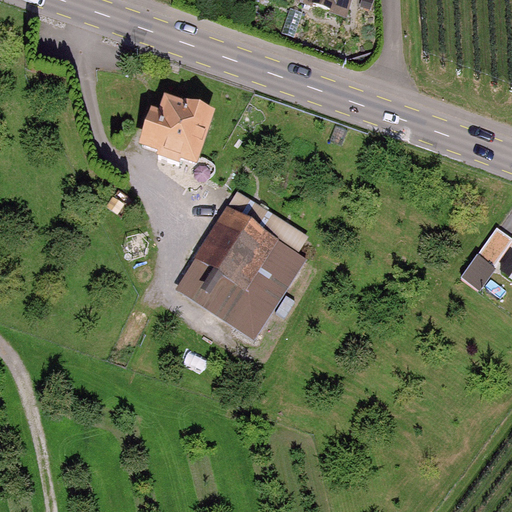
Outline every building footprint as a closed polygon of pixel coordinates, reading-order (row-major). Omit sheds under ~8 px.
[(296,0),(296,2),(345,19),(350,0),(296,0)] [(209,117),(159,100),(143,147),(193,164),(209,117)] [(305,264),(228,215),(180,289),(257,338),(305,264)] [(511,240),(505,235),(499,231),(481,257),(495,268),(511,244),(511,240)] [(495,268),(481,257),(462,282),(476,292),(495,268)]
